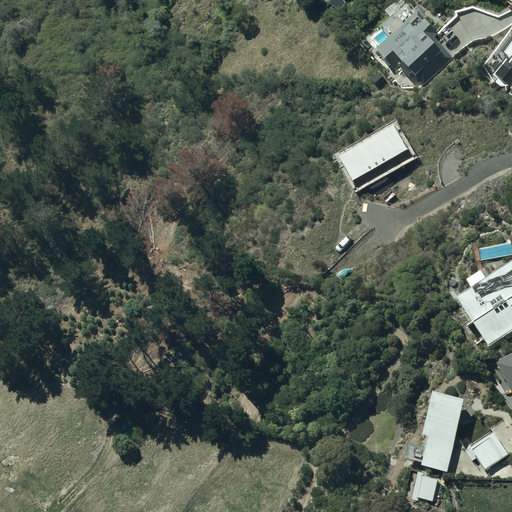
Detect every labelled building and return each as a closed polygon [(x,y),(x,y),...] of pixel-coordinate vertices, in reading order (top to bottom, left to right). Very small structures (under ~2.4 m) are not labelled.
[(217,13),(223,0),(178,0),(195,8),(198,3),(217,13)] [(330,0),(327,5),(337,12),(345,0),(330,0)] [(381,50),(377,54),(395,73),(401,67),(416,83),(419,80),(424,85),(454,58),(438,41),(441,39),(419,16),(391,42),(381,50)] [(177,24),(163,42),(176,51),(189,34),(177,24)] [(511,34),(499,52),(508,59),(493,76),(509,87),(511,82),(511,34)] [(511,269),(461,303),(490,348),(511,333),(511,269)] [(511,354),(493,366),(511,399),(511,354)] [(430,455),(413,451),(409,467),(428,471),(428,474),(454,480),(470,408),(435,401),(425,446),(431,448),(430,455)] [(143,426),(130,419),(118,437),(131,445),(143,426)] [(494,434),(463,452),(470,463),(476,460),(482,470),(507,455),(494,434)] [(422,475),(416,474),(410,500),(416,502),(416,500),(431,502),(431,501),(436,502),(440,484),(436,484),(437,481),(422,478),(422,475)]
